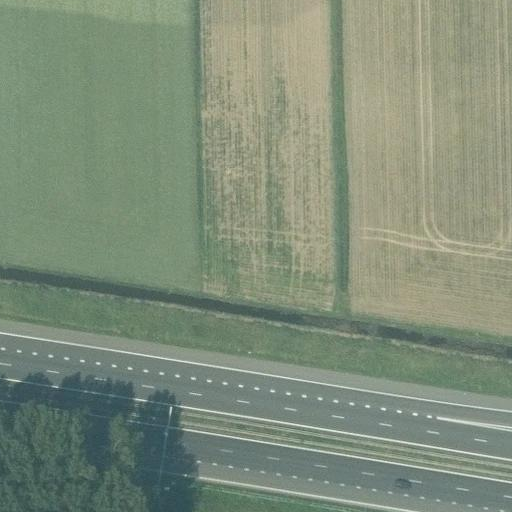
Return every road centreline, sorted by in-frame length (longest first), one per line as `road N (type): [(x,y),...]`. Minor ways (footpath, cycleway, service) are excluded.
road 1 (motorway): [(22,418),(511,499)]
road 2 (motorway): [(433,431),(0,363)]
